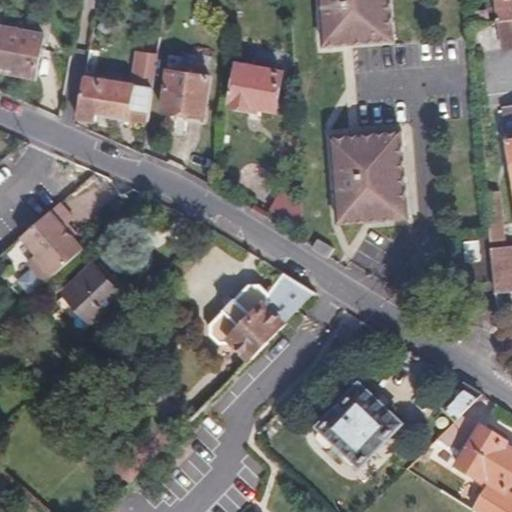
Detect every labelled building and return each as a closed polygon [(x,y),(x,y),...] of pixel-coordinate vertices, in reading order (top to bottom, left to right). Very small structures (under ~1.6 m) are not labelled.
[(391,0),(320,0),(324,46),(395,40),(391,0)] [(511,22),(511,0),(498,0),(501,23),(511,22)] [(465,17),(466,28),(489,26),(488,15),(465,17)] [(511,51),(511,22),(501,23),(495,24),(499,54),(511,51)] [(41,79),(49,33),(8,26),(0,73),(41,79)] [(143,85),(160,86),(163,64),(145,62),(145,69),(142,69),(142,76),(144,76),(143,85)] [(276,115),(286,79),(241,66),(231,107),(252,113),(253,109),(276,115)] [(170,114),(210,117),(215,78),(175,73),(170,114)] [(140,120),(155,124),(158,103),(89,86),(84,121),(104,126),(106,120),(137,129),(140,120)] [(511,178),(511,111),(501,113),(511,178)] [(403,131),(332,137),(339,223),(410,217),(403,131)] [(293,156),(303,155),(302,143),(292,144),(293,156)] [(308,240),(306,207),(297,202),(301,195),(290,189),(274,218),(308,240)] [(511,197),(497,199),(503,255),(511,254),(511,197)] [(490,256),(491,270),(511,268),(511,267),(511,254),(503,255),(497,199),(484,201),(490,256)] [(71,219),(57,204),(19,237),(38,258),(29,266),(44,284),(83,249),(72,235),(63,226),(71,219)] [(79,228),(71,219),(63,226),(72,235),(79,228)] [(477,270),(475,250),(462,251),(465,271),(477,270)] [(64,293),(93,326),(123,297),(92,265),(64,293)] [(511,267),(511,268),(491,270),(495,303),(511,300),(511,267)] [(314,294),(282,275),(263,294),(255,286),(242,285),(204,325),(204,335),(210,340),(219,340),(226,334),(251,359),(284,326),(314,294)] [(85,334),(93,326),(64,293),(55,302),(85,334)] [(366,466),(404,425),(363,386),(324,427),(366,466)] [(479,397),(463,387),(447,413),(457,420),(461,417),(479,397)] [(464,456),(460,464),(505,492),(511,481),(511,448),(481,429),(461,417),(457,420),(440,441),(464,456)] [(132,480),(175,435),(163,423),(119,467),(132,480)]
